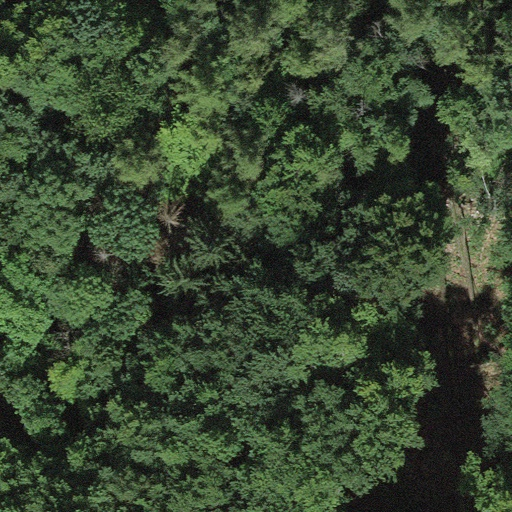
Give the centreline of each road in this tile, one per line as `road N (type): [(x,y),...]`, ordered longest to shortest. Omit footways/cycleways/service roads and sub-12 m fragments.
road 1 (track): [(165,511),(347,461),(511,478)]
road 2 (track): [(164,0),(0,266)]
